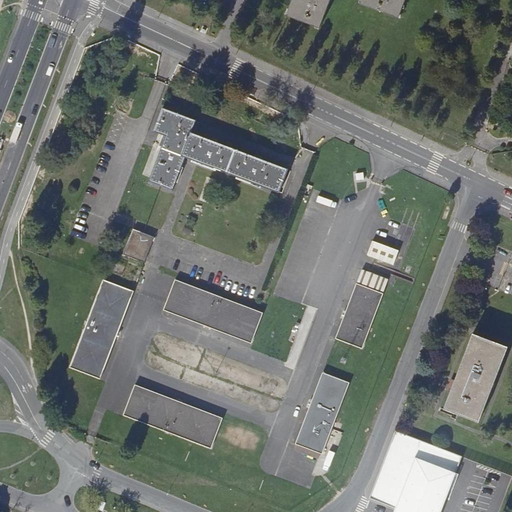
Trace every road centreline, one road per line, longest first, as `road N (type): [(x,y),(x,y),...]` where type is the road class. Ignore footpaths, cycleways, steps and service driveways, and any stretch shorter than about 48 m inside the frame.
road 1 (unclassified): [(331,511),(361,483),(476,182)]
road 2 (unclassified): [(215,58),(476,182)]
road 3 (primary): [(0,187),(71,4)]
road 4 (unclassified): [(96,3),(215,58)]
road 5 (unclassified): [(76,463),(189,511)]
